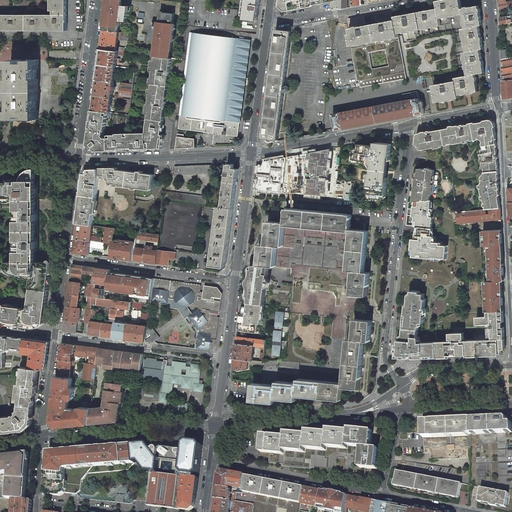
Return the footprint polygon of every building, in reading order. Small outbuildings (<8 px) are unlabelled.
[(54,15),(0,14),(0,30),(67,31),(66,0),(51,0),(51,11),(54,11),(54,15)] [(122,0),(107,0),(105,19),(107,19),(106,23),(104,23),(103,30),(118,32),(120,21),(127,22),(129,7),(122,6),(122,0)] [(187,25),(235,31),(236,27),(238,10),(212,6),(212,0),(189,0),(190,2),(187,25)] [(260,0),(246,0),(244,20),(258,21),(260,0)] [(286,10),(314,5),(314,0),(282,0),(282,6),(286,10)] [(342,0),(342,8),(346,8),(346,0),(353,0),(354,4),(351,4),(351,7),(362,5),(361,0),(342,0)] [(349,34),(351,46),(399,37),(399,36),(398,34),(451,24),(450,16),(463,14),(465,28),(462,29),(467,52),(463,53),(468,76),(456,78),(456,81),(433,85),(436,102),(459,98),(459,95),(479,91),(475,74),(485,73),(481,49),(484,49),(479,26),(482,25),(479,6),(462,9),(460,0),(442,0),(436,1),(438,9),(392,17),(391,11),(375,14),(377,23),(365,26),(364,16),(348,19),(351,34),(349,34)] [(511,7),(511,1),(507,2),(506,0),(498,0),(499,10),(511,7)] [(175,13),(164,12),(164,17),(162,17),(161,26),(153,25),(151,40),(158,41),(157,48),(156,48),(155,56),(156,56),(170,58),(170,51),(172,51),(175,24),(174,24),(175,13)] [(511,15),(500,18),(500,25),(511,22),(511,15)] [(292,27),(277,29),(263,138),(268,143),(278,141),(292,27)] [(359,80),(361,87),(424,75),(425,79),(449,74),(449,72),(458,70),(455,52),(457,43),(454,29),(423,35),(416,41),(403,43),(402,36),(399,36),(399,37),(351,46),(358,81),(359,80)] [(101,49),(116,51),(119,32),(118,32),(103,30),(101,49)] [(250,40),(191,32),(180,114),(179,129),(238,136),(250,40)] [(116,51),(101,49),(99,64),(116,66),(117,62),(119,63),(120,59),(117,58),(118,51),(116,51)] [(510,50),(501,50),(502,59),(510,57),(510,50)] [(155,60),(152,78),(153,78),(153,84),(169,86),(169,83),(168,82),(168,76),(169,76),(170,75),(172,58),(170,58),(156,56),(156,61),(155,60)] [(511,57),(510,57),(502,59),(504,99),(511,97),(511,57)] [(21,60),(11,60),(11,69),(13,69),(12,110),(11,110),(11,119),(21,119),(21,120),(21,116),(28,116),(28,120),(28,119),(38,119),(38,110),(37,110),(37,69),(38,69),(38,60),(28,60),(28,59),(28,63),(21,63),(21,59),(21,60)] [(116,66),(99,64),(97,79),(114,82),(116,66)] [(114,82),(97,79),(95,94),(112,97),(114,82)] [(130,84),(121,82),(120,94),(115,93),(115,97),(132,99),(134,84),(130,84)] [(166,109),(167,100),(167,97),(167,96),(166,96),(167,89),(168,88),(169,86),(153,84),(152,93),(151,93),(149,104),(150,104),(148,118),(164,120),(165,116),(164,115),(163,115),(164,109),(165,109),(166,109)] [(112,97),(95,94),(93,110),(108,112),(110,112),(112,97)] [(417,98),(333,114),(336,130),(425,114),(423,102),(417,98)] [(147,132),(117,133),(117,134),(109,135),(109,137),(106,137),(104,135),(105,129),(106,129),(108,112),(93,110),(88,144),(93,149),(94,148),(97,150),(120,150),(120,148),(131,148),(131,150),(150,149),(150,148),(157,148),(162,147),(163,138),(161,138),(162,134),(159,133),(161,133),(161,132),(161,131),(160,130),(163,130),(164,120),(148,118),(147,132)] [(474,122),(469,123),(468,125),(464,125),(463,125),(462,125),(461,125),(461,126),(460,126),(459,125),(454,126),(454,127),(451,128),(432,131),(431,131),(430,131),(429,131),(428,132),(427,132),(426,131),(422,132),(417,137),(416,144),(419,146),(420,148),(422,150),(435,148),(436,148),(442,147),(443,147),(442,145),(446,145),(450,144),(453,143),(455,144),(465,143),(465,141),(469,140),(472,140),(472,139),(479,138),(480,138),(480,139),(483,142),(483,143),(482,144),(483,147),(480,151),(482,152),(482,154),(480,155),(479,156),(480,158),(480,159),(482,166),(483,166),(484,169),(484,172),(498,171),(498,167),(498,166),(497,159),(497,158),(497,157),(497,156),(496,155),(496,154),(497,153),(496,148),(497,146),(495,140),(494,140),(494,135),(495,135),(494,128),(495,127),(494,123),(490,119),(484,120),(483,122),(475,124),(474,122)] [(195,139),(185,137),(184,135),(178,134),(176,149),(196,148),(195,139)] [(372,166),(371,173),(370,173),(368,193),(371,193),(371,198),(382,199),(382,194),(386,195),(387,182),(385,181),(388,157),(390,157),(392,144),(380,143),(379,146),(360,145),(359,149),(353,148),(352,160),(363,161),(363,163),(370,164),(372,166)] [(321,161),(300,160),(297,195),(337,198),(338,186),(331,185),(333,155),(322,154),(321,161)] [(229,164),(228,164),(226,179),(222,206),(221,206),(234,208),(239,169),(234,168),(235,164),(233,164),(229,164)] [(210,165),(175,166),(175,174),(210,172),(210,165)] [(84,173),(78,223),(93,225),(94,217),(94,213),(95,213),(97,201),(96,201),(99,179),(99,178),(99,177),(107,177),(108,177),(108,180),(109,180),(110,184),(133,187),(133,188),(145,189),(145,188),(152,189),(154,175),(143,173),(143,172),(139,171),(139,173),(135,173),(117,170),(118,169),(114,168),(99,168),(99,169),(89,169),(88,174),(84,173)] [(433,184),(435,170),(427,168),(427,169),(419,168),(418,178),(416,178),(413,201),(415,201),(430,200),(431,194),(433,194),(434,185),(433,184)] [(38,261),(38,199),(38,181),(37,180),(37,169),(36,169),(33,169),(31,169),(29,171),(27,172),(25,174),(24,176),(23,178),(22,180),(21,180),(21,181),(11,181),(11,182),(0,182),(0,196),(3,197),(3,199),(18,199),(17,261),(38,261)] [(496,189),(496,186),(498,186),(499,185),(499,184),(499,171),(498,171),(484,172),(482,176),(484,177),(484,180),(482,181),(482,182),(481,184),(481,188),(480,189),(481,196),(483,196),(483,200),(484,204),(485,204),(486,207),(485,207),(485,210),(500,208),(498,197),(499,195),(499,190),(498,190),(497,189),(496,189)] [(108,180),(99,179),(96,201),(97,201),(95,213),(94,213),(94,217),(132,222),(135,196),(137,196),(137,190),(108,186),(109,184),(110,184),(109,180),(108,180)] [(207,197),(165,191),(164,199),(206,204),(207,197)] [(203,205),(166,200),(159,250),(178,252),(178,250),(171,249),(171,244),(198,247),(203,205)] [(422,226),(422,238),(420,238),(421,249),(423,249),(424,256),(442,255),(442,253),(457,252),(456,241),(448,241),(448,240),(441,240),(440,234),(439,234),(438,227),(437,227),(436,216),(433,216),(433,214),(434,213),(435,212),(434,211),(434,210),(433,210),(432,210),(432,200),(430,200),(415,201),(416,206),(415,206),(415,216),(418,216),(418,221),(420,221),(420,226),(422,226)] [(221,206),(219,206),(218,209),(211,266),(225,268),(225,263),(226,263),(234,208),(221,206)] [(352,215),(287,208),(285,222),(285,225),(350,231),(351,229),(352,215)] [(457,223),(501,219),(500,208),(485,210),(456,212),(457,223)] [(285,222),(269,221),(266,245),(277,246),(283,247),(285,225),(285,222)] [(93,225),(78,223),(76,238),(91,240),(92,235),(93,225)] [(115,228),(108,227),(106,237),(105,242),(109,243),(113,243),(113,240),(115,228)] [(348,270),(353,271),(364,272),(368,231),(364,230),(360,230),(351,229),(350,231),(351,231),(348,270)] [(504,272),(502,230),(493,230),(485,230),(486,238),(483,238),(484,246),(486,246),(486,253),(490,253),(491,262),(489,262),(489,270),(487,270),(488,281),(487,281),(488,296),(485,296),(486,311),(488,311),(503,311),(502,281),(504,280),(504,272)] [(91,240),(76,238),(74,252),(89,254),(91,240)] [(111,257),(125,259),(133,260),(135,248),(135,247),(135,245),(136,243),(136,242),(117,239),(117,241),(113,240),(113,243),(111,257)] [(266,245),(261,244),(259,262),(259,265),(270,266),(275,267),(277,246),(266,245)] [(303,265),(336,267),(338,246),(304,244),(303,259),(294,258),(293,262),(303,263),(303,265)] [(153,247),(146,246),(145,249),(144,262),(156,263),(158,251),(158,250),(158,248),(156,248),(156,251),(152,250),(153,247)] [(137,247),(135,247),(135,248),(133,260),(144,262),(145,249),(137,248),(137,247)] [(176,252),(158,250),(158,251),(156,263),(169,265),(169,258),(175,259),(176,252)] [(17,261),(8,261),(8,265),(4,265),(8,270),(10,272),(12,273),(14,273),(27,275),(27,278),(33,279),(32,281),(35,281),(33,299),(30,299),(29,308),(0,304),(0,322),(3,323),(4,321),(37,326),(39,328),(45,323),(51,278),(51,262),(38,261),(17,261)] [(82,283),(83,274),(84,266),(72,264),(70,281),(82,283)] [(264,305),(270,306),(284,307),(290,308),(292,284),(283,283),(282,289),(277,288),(277,283),(277,282),(273,282),(271,279),(268,276),(270,266),(259,265),(254,265),(253,269),(252,269),(248,296),(250,296),(249,303),(264,305)] [(97,268),(84,266),(83,274),(87,274),(86,283),(88,284),(95,285),(95,283),(97,268)] [(110,269),(97,268),(95,283),(99,283),(99,284),(100,284),(100,283),(102,284),(102,285),(103,285),(103,284),(108,284),(109,274),(110,269)] [(364,272),(353,271),(351,294),(368,296),(370,272),(364,272)] [(107,289),(152,296),(154,278),(119,273),(119,275),(109,274),(108,284),(108,286),(107,289)] [(190,284),(183,283),(183,282),(154,278),(152,296),(151,301),(157,301),(160,300),(162,302),(168,303),(169,299),(174,299),(179,306),(188,307),(194,302),(199,308),(192,313),(189,316),(192,321),(195,321),(195,324),(199,329),(199,331),(198,338),(200,340),(198,342),(197,348),(210,350),(211,345),(216,346),(216,345),(219,317),(218,317),(219,312),(220,312),(223,293),(218,287),(204,285),(203,294),(200,293),(201,285),(190,283),(190,284)] [(82,283),(70,281),(69,293),(80,295),(82,283)] [(95,285),(88,284),(87,296),(93,297),(95,289),(95,285)] [(107,291),(95,289),(93,297),(106,298),(107,291)] [(424,316),(424,312),(425,312),(426,311),(427,310),(426,309),(426,308),(425,308),(426,299),(424,298),(425,294),(420,293),(420,291),(411,291),(411,298),(409,297),(408,305),(407,311),(406,310),(405,315),(407,315),(406,321),(405,321),(404,328),(418,330),(419,330),(419,327),(421,327),(421,323),(424,323),(425,316),(424,316)] [(80,295),(69,293),(67,306),(78,307),(80,295)] [(106,298),(93,297),(92,304),(105,306),(106,298)] [(119,300),(106,298),(105,306),(118,307),(119,300)] [(188,307),(179,306),(174,299),(169,299),(168,303),(168,305),(167,307),(178,308),(185,318),(187,317),(189,316),(192,313),(188,307)] [(131,302),(119,300),(118,307),(130,309),(131,302)] [(307,307),(301,305),(302,304),(295,302),(293,311),(306,314),(307,307)] [(248,309),(241,308),(239,325),(238,330),(244,331),(245,328),(251,329),(251,332),(257,333),(258,323),(262,323),(264,305),(249,303),(248,309)] [(78,307),(67,306),(65,319),(78,321),(80,321),(82,308),(78,307)] [(99,310),(92,309),(91,321),(93,322),(93,320),(94,320),(95,315),(98,315),(99,310)] [(117,310),(111,309),(109,324),(115,324),(116,322),(116,319),(117,310)] [(503,311),(488,311),(488,316),(477,316),(478,324),(492,323),(492,327),(489,327),(489,337),(490,337),(490,339),(463,340),(463,339),(464,339),(464,332),(450,333),(450,340),(452,340),(452,341),(437,342),(437,356),(437,357),(438,357),(463,356),(463,354),(467,354),(467,356),(500,354),(500,353),(502,353),(502,349),(506,349),(505,339),(504,339),(504,336),(505,336),(504,327),(503,327),(503,322),(504,322),(504,311),(503,311)] [(285,356),(290,313),(278,312),(276,326),(274,341),(275,341),(273,355),(285,356)] [(197,330),(195,348),(197,348),(198,342),(200,340),(198,338),(199,331),(199,329),(195,324),(195,321),(192,321),(189,316),(187,317),(197,330)] [(78,321),(65,319),(64,331),(76,333),(78,321)] [(372,321),(355,319),(354,340),(364,341),(370,341),(372,321)] [(93,322),(91,321),(90,323),(89,332),(89,334),(101,336),(103,323),(93,322)] [(127,323),(116,322),(115,324),(114,337),(126,339),(128,323),(128,322),(127,321),(127,323)] [(109,324),(103,323),(101,336),(114,337),(115,324),(109,324)] [(146,326),(128,323),(126,339),(145,342),(146,333),(147,327),(148,323),(147,323),(146,326)] [(160,337),(152,328),(147,327),(146,333),(150,334),(152,336),(145,342),(153,343),(155,341),(160,337)] [(413,358),(422,358),(434,357),(434,356),(437,356),(437,342),(420,342),(420,337),(417,337),(418,330),(404,328),(403,328),(402,340),(399,339),(398,343),(397,343),(396,348),(398,351),(400,351),(402,354),(402,356),(404,358),(413,357),(413,358)] [(0,357),(5,358),(6,352),(7,352),(9,336),(0,335),(0,357)] [(9,336),(7,352),(7,351),(8,351),(8,350),(8,349),(12,350),(12,348),(19,349),(19,351),(23,351),(25,338),(20,338),(13,337),(9,336)] [(266,340),(237,336),(234,358),(242,359),(248,360),(250,360),(252,360),(253,360),(255,346),(265,347),(266,340)] [(50,342),(25,338),(23,351),(23,353),(33,354),(31,367),(39,368),(46,369),(50,342)] [(354,340),(348,339),(343,383),(343,386),(355,388),(360,388),(364,341),(354,340)] [(77,345),(62,343),(60,360),(73,361),(73,356),(74,353),(76,353),(77,345)] [(86,346),(77,345),(76,353),(76,355),(84,356),(86,346)] [(99,348),(88,347),(87,354),(98,356),(99,348)] [(115,366),(118,351),(108,349),(99,348),(98,356),(98,358),(97,363),(105,364),(105,367),(111,368),(112,365),(115,366)] [(144,354),(129,352),(121,351),(118,351),(115,366),(142,369),(144,354)] [(242,359),(234,358),(233,368),(241,369),(241,368),(246,369),(248,360),(242,359)] [(60,360),(58,375),(73,377),(74,377),(76,362),(73,361),(60,360)] [(90,363),(78,362),(78,365),(80,366),(78,378),(91,380),(92,380),(95,380),(97,364),(90,363)] [(34,406),(39,368),(31,367),(25,366),(25,370),(24,370),(20,401),(21,401),(20,404),(22,405),(34,406)] [(69,408),(70,399),(74,399),(76,388),(72,387),(73,377),(58,375),(57,386),(59,387),(58,391),(56,391),(54,406),(57,406),(69,408)] [(323,381),(299,379),(298,383),(297,396),(321,398),(323,381)] [(298,383),(277,381),(277,385),(276,398),(297,401),(297,396),(298,383)] [(343,383),(323,381),(321,398),(342,399),(343,386),(343,383)] [(121,402),(122,403),(123,391),(122,391),(123,384),(108,382),(105,407),(91,408),(89,424),(115,421),(115,420),(117,418),(119,418),(121,402)] [(277,385),(253,383),(252,400),(275,403),(276,398),(277,385)] [(26,414),(33,415),(34,410),(34,406),(22,405),(21,408),(21,410),(19,412),(23,417),(25,417),(26,414)] [(69,408),(57,406),(57,412),(54,411),(54,412),(53,419),(60,426),(89,424),(91,408),(81,407),(81,409),(69,408)] [(10,430),(25,429),(32,422),(33,415),(26,414),(25,417),(23,417),(19,412),(18,413),(16,415),(14,417),(13,415),(0,416),(0,419),(9,420),(10,430)] [(506,417),(423,420),(423,437),(467,435),(467,434),(511,432),(511,422),(507,422),(507,418),(506,418),(506,417)] [(0,430),(1,431),(10,430),(9,420),(0,419),(0,430)] [(348,446),(349,431),(328,429),(328,433),(327,447),(347,449),(348,446)] [(373,431),(349,429),(349,431),(348,446),(362,447),(360,467),(377,469),(379,448),(371,448),(373,431)] [(305,448),(326,450),(327,447),(328,433),(313,432),(307,431),(307,435),(305,448)] [(284,450),(305,452),(305,448),(307,435),(293,434),(286,433),(286,437),(284,450)] [(284,450),(286,437),(262,434),(260,452),(284,454),(284,450)] [(152,473),(185,477),(195,478),(195,476),(199,473),(203,445),(199,441),(188,440),(184,443),(183,451),(180,451),(179,451),(177,449),(162,447),(159,449),(157,448),(156,448),(155,448),(154,450),(148,443),(133,445),(133,446),(135,463),(139,463),(147,473),(152,473)] [(87,473),(129,470),(135,463),(133,446),(122,447),(121,446),(114,446),(111,447),(111,448),(107,448),(106,447),(96,448),(95,449),(92,449),(93,466),(87,473)] [(47,493),(53,494),(54,495),(61,496),(65,493),(77,494),(81,491),(82,480),(87,473),(93,466),(92,449),(77,450),(76,450),(58,451),(58,452),(50,452),(49,460),(49,461),(47,474),(47,483),(46,486),(47,487),(47,493)] [(2,456),(0,456),(0,475),(0,476),(0,477),(1,478),(1,480),(3,482),(5,483),(7,484),(8,484),(9,484),(8,499),(15,499),(26,500),(29,464),(27,464),(28,459),(24,456),(20,456),(19,455),(18,454),(2,456)] [(230,499),(231,492),(230,492),(231,489),(229,488),(230,487),(230,486),(230,472),(224,471),(219,475),(216,499),(230,501),(230,499)] [(469,485),(397,471),(395,480),(394,485),(458,498),(460,490),(469,492),(469,485)] [(243,489),(246,475),(230,472),(230,486),(243,489)] [(185,477),(152,473),(151,480),(149,499),(148,502),(148,506),(181,509),(185,477)] [(305,487),(246,475),(243,489),(243,491),(302,503),(305,487)] [(185,477),(181,509),(189,510),(195,506),(199,478),(195,478),(185,477)] [(509,493),(474,486),(472,495),(479,497),(478,502),(506,507),(509,493)] [(322,490),(305,487),(302,503),(301,504),(319,507),(320,501),(320,499),(322,490)] [(336,511),(337,510),(345,511),(346,510),(346,507),(348,496),(343,495),(344,494),(340,494),(340,495),(336,494),(336,495),(333,495),(333,493),(329,493),(329,492),(326,491),(324,500),(324,501),(325,502),(325,503),(326,503),(327,500),(328,500),(327,503),(326,510),(336,511)] [(115,502),(123,503),(124,495),(116,494),(115,502)] [(361,498),(348,495),(348,496),(346,507),(355,508),(359,509),(361,498)] [(371,511),(374,500),(361,498),(359,509),(358,511),(363,511),(371,511)] [(13,511),(31,511),(33,501),(26,500),(15,499),(14,505),(10,505),(10,510),(14,511),(13,511)] [(230,501),(216,499),(214,511),(233,511),(235,502),(230,501)] [(320,501),(319,507),(318,508),(326,510),(327,503),(328,500),(327,500),(326,503),(325,503),(325,502),(324,501),(324,500),(320,499),(320,501)] [(410,511),(411,508),(404,506),(400,506),(400,505),(392,504),(392,506),(388,505),(377,503),(378,501),(374,500),(371,511),(410,511)] [(252,511),(253,504),(235,501),(235,502),(233,511),(252,511)]
